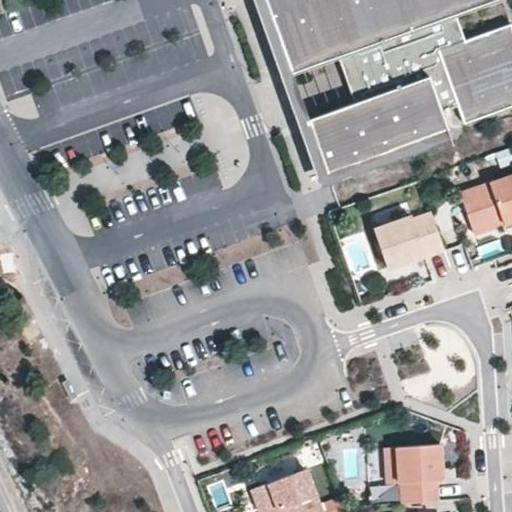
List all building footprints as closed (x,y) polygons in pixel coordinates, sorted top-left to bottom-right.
[(454,146),(450,135),(330,178),(310,123),(297,80),(267,0),(254,0),(293,112),(320,191),(454,146)] [(267,0),(297,80),(340,64),(355,106),(310,123),(330,178),(450,135),(443,116),(459,110),(466,129),(511,112),(511,27),(465,44),(456,21),(503,4),(501,0),(267,0)] [(511,173),(460,193),(473,230),(511,215),(511,173)] [(431,212),(376,229),(387,263),(442,247),(431,212)] [(440,440),(382,448),(387,481),(400,485),(402,500),(427,496),(424,478),(445,476),(440,440)] [(314,511),(317,511),(300,467),(249,487),(259,511),(314,511)] [(396,499),(397,484),(375,483),(374,498),(396,499)]
